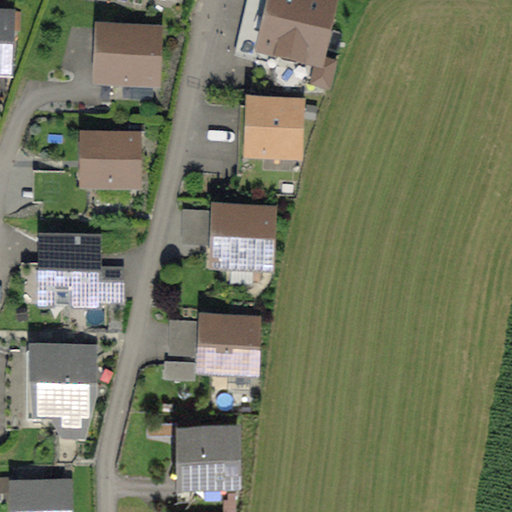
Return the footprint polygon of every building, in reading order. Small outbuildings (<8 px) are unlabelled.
[(318,0),(276,0),(265,48),(279,52),(278,55),(281,60),(296,64),(301,61),(302,57),(316,60),(329,2),(318,0)] [(104,33),(102,79),(153,81),(155,35),(104,33)] [(254,106),(252,152),(295,154),(297,108),(254,106)] [(133,184),(133,139),(88,139),(88,184),(133,184)] [(67,172),(42,172),(42,202),(67,202),(67,172)] [(219,239),(220,213),(202,213),(201,239),(219,239)] [(219,239),(218,264),(266,266),(268,215),(220,213),(219,239)] [(48,293),(69,293),(94,265),(94,243),(48,243),(48,293)] [(94,287),(94,265),(69,293),(69,303),(94,303),(94,298),(119,298),(119,287),(94,287)] [(207,324),(205,369),(251,371),(253,326),(207,324)] [(90,353),(33,354),(33,416),(85,416),(90,397),(90,353)] [(185,429),(185,479),(233,479),(233,429),(185,429)] [(18,488),(19,511),(65,511),(64,487),(18,488)]
